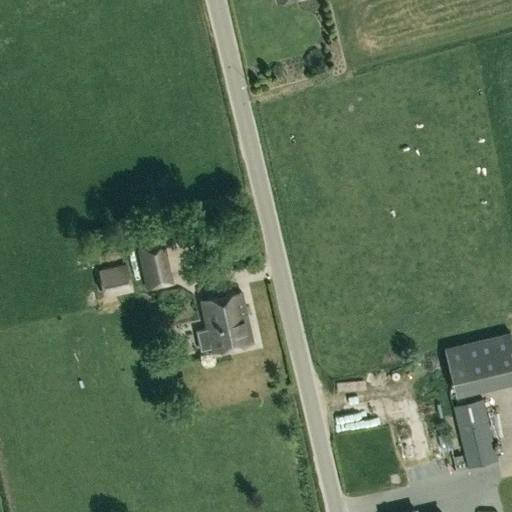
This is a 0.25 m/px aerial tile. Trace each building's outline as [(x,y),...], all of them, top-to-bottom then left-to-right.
[(165,242),(136,249),(145,290),(175,284),(165,242)] [(96,251),(98,260),(117,255),(115,247),(96,251)] [(104,297),(133,290),(126,263),(98,269),(104,297)] [(241,291),(200,300),(211,352),(253,343),(241,291)] [(511,346),(508,332),(443,349),(451,384),(511,369),(511,346)] [(479,382),(448,390),(468,467),(497,460),(479,382)] [(386,398),(403,477),(451,466),(439,412),(421,416),(416,391),(386,398)] [(464,504),(511,491),(511,474),(460,488),(464,504)]
